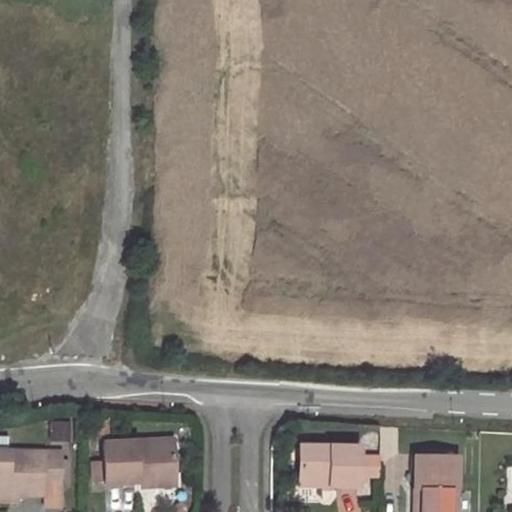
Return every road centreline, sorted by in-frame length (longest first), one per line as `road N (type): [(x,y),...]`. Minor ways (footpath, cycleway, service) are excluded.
road 1 (unclassified): [(74,381),(117,258),(122,0)]
road 2 (unclassified): [(511,410),(253,393)]
road 3 (unclassified): [(217,390),(74,381)]
road 4 (residential): [(217,390),(218,511)]
